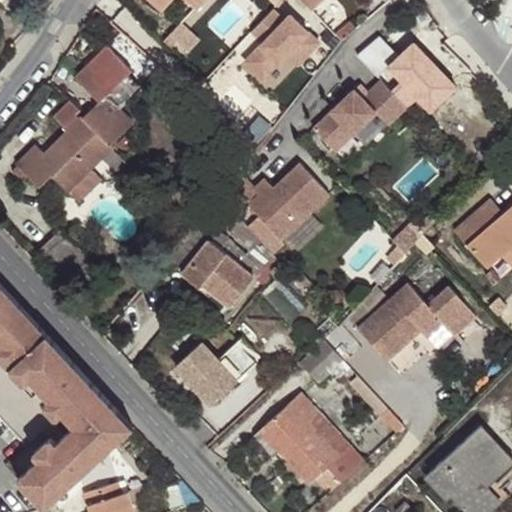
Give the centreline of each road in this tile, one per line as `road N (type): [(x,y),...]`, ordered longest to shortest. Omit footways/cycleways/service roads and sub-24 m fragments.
road 1 (residential): [(0,258),(238,511)]
road 2 (unknown): [(403,0),(369,20),(318,80),(278,150)]
road 3 (tertiary): [(0,100),(73,0)]
